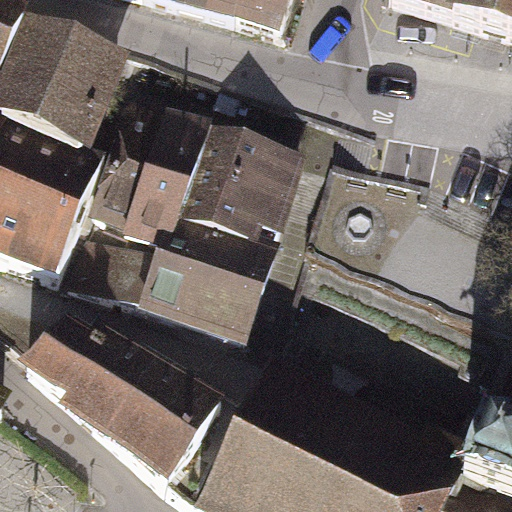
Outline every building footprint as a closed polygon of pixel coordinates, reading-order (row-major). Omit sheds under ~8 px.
[(147,0),(145,5),(237,32),(246,0),(147,0)] [(246,0),(237,32),(288,48),(302,0),(246,0)] [(511,0),(393,0),(391,9),(455,27),(454,29),(511,45),(511,0)] [(0,13),(0,79),(3,80),(27,23),(0,13)] [(118,72),(29,37),(12,83),(0,83),(0,111),(0,112),(0,128),(7,131),(81,164),(82,160),(118,72)] [(160,125),(134,118),(96,224),(133,241),(173,132),(159,128),(160,125)] [(175,127),(173,132),(133,241),(171,253),(180,229),(213,139),(175,127)] [(81,164),(7,131),(0,150),(0,192),(83,226),(105,166),(82,160),(81,164)] [(180,229),(243,251),(246,236),(279,244),(301,166),(213,139),(180,229)] [(60,291),(83,226),(0,192),(0,269),(8,272),(9,268),(44,281),(43,285),(60,291)] [(171,253),(165,270),(150,319),(246,352),(276,262),(243,251),(180,229),(171,253)] [(150,319),(165,270),(90,245),(70,294),(150,319)] [(66,340),(28,377),(74,417),(66,427),(167,499),(223,413),(99,342),(94,350),(90,348),(88,352),(66,340)] [(423,448),(272,370),(205,511),(511,511),(511,447),(487,439),(479,461),(428,437),(423,448)]
